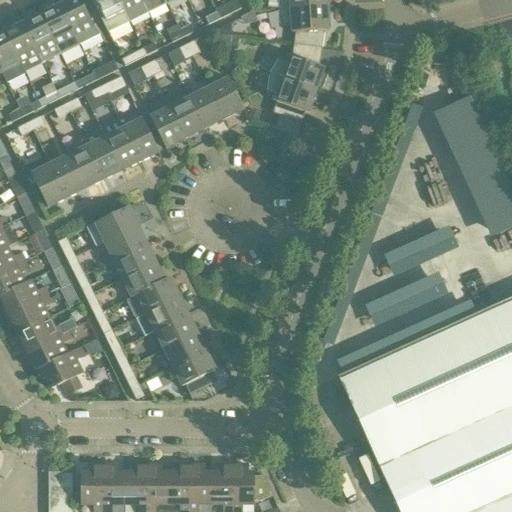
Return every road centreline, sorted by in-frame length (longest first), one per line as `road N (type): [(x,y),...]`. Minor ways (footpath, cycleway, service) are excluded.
road 1 (residential): [(37,429),(274,427)]
road 2 (residential): [(321,250),(399,31)]
road 3 (residential): [(274,427),(288,340),(321,250)]
road 4 (residential): [(259,225),(245,240),(224,244),(205,234),(197,214),(203,193),(221,181),(241,182),(257,195)]
